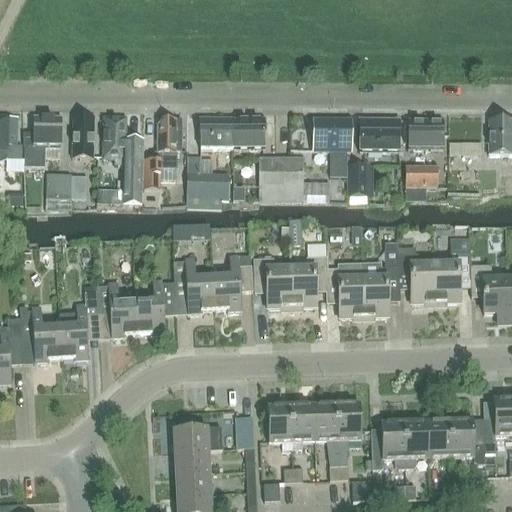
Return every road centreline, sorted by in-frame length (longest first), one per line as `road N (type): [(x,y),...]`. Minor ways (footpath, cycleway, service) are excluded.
road 1 (residential): [(511,99),(0,94)]
road 2 (residential): [(511,360),(174,371),(116,404),(69,451)]
